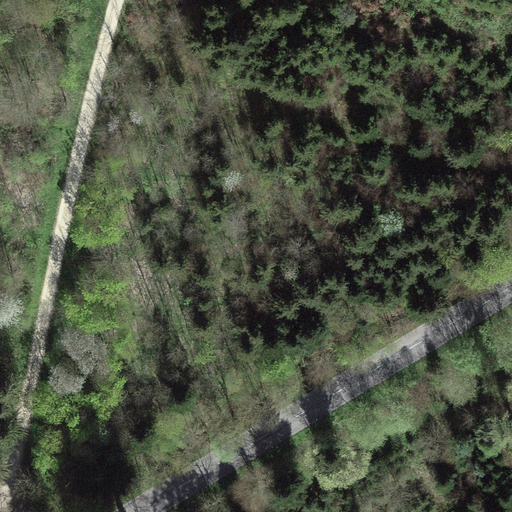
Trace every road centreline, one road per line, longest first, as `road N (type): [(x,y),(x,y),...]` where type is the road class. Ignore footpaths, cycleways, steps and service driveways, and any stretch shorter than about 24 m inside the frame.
road 1 (track): [(0,508),(117,0)]
road 2 (tertiary): [(511,291),(144,511)]
